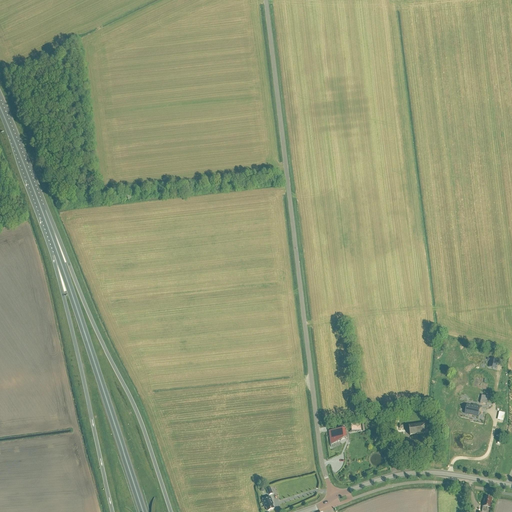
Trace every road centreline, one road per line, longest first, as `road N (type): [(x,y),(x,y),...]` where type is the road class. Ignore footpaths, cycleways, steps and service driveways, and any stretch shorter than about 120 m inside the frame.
road 1 (unclassified): [(332,498),(319,453),(265,0)]
road 2 (trunk): [(171,511),(143,427),(17,148)]
road 3 (trunk): [(143,511),(17,148)]
road 4 (trunk): [(17,148),(62,293),(112,511)]
road 5 (tertiary): [(511,486),(417,472),(332,498)]
